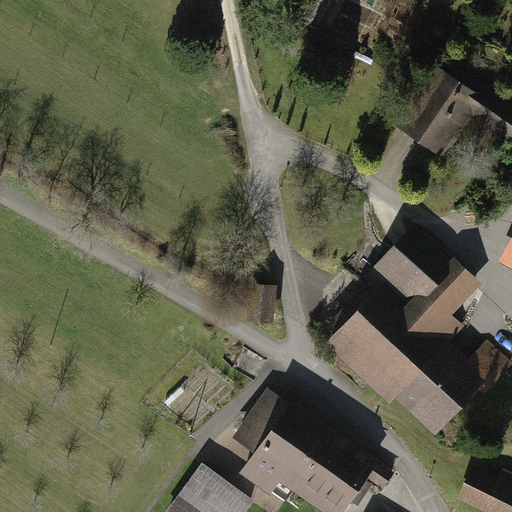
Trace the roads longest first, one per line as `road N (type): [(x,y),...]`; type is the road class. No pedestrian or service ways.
road 1 (residential): [(302,362),(228,0)]
road 2 (residential): [(302,362),(0,185)]
road 3 (residential): [(434,511),(361,409),(302,362)]
